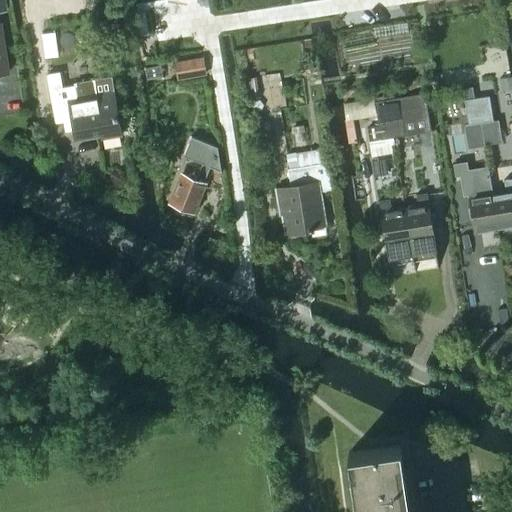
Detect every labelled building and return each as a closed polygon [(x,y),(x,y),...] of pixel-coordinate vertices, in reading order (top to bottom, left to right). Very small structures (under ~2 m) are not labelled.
[(75,85),(74,84),(62,87),(59,71),(48,73),(56,123),(72,120),(75,138),(101,133),(102,136),(120,132),(112,90),(111,91),(109,79),(107,77),(76,83),(75,85)] [(410,95),(413,109),(427,107),(424,92),(410,95)] [(464,99),(466,112),(491,108),(489,95),(464,99)] [(491,108),(466,112),(468,124),(493,120),(491,108)] [(376,114),(378,126),(403,122),(401,110),(376,114)] [(403,122),(378,126),(380,139),(405,135),(403,122)] [(380,139),(378,126),(366,128),(368,141),(380,139)] [(182,173),(170,202),(172,203),(174,206),(179,209),(182,207),(192,211),(199,194),(200,195),(205,182),(203,181),(209,167),(220,171),(217,146),(191,136),(183,156),(202,164),(196,178),(182,173)] [(278,188),(286,234),(311,230),(312,236),(324,234),(326,233),(325,224),(319,192),(331,190),(329,180),(326,161),(321,162),(319,149),(296,152),(298,166),(287,168),(290,186),(278,188)] [(498,227),(492,192),(488,166),(468,169),(466,161),(454,163),(456,175),(460,174),(464,194),(468,193),(474,231),(498,227)] [(505,189),(492,192),(498,227),(511,225),(511,177),(504,179),(505,189)] [(417,204),(404,206),(410,242),(413,260),(436,256),(433,238),(434,238),(427,192),(415,194),(417,204)] [(389,198),(378,200),(385,246),(386,251),(388,264),(404,262),(413,260),(410,242),(404,206),(391,208),(389,198)] [(404,511),(398,470),(403,469),(400,444),(347,452),(356,511),(404,511)]
